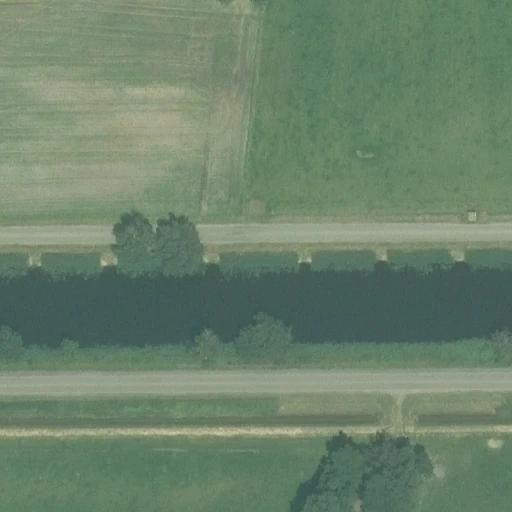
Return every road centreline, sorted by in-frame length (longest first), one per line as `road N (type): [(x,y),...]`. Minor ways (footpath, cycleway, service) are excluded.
road 1 (unclassified): [(511,231),(0,236)]
road 2 (unclassified): [(511,381),(0,385)]
